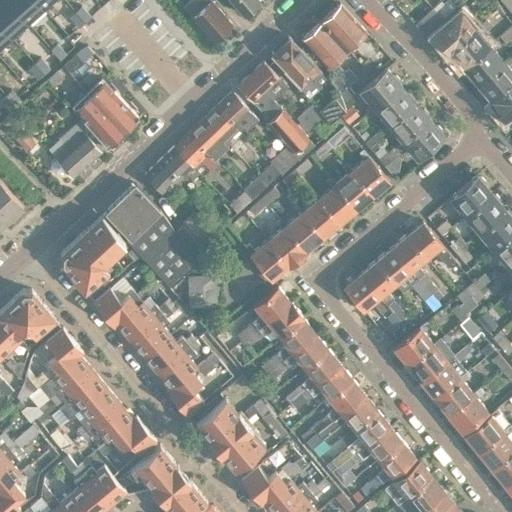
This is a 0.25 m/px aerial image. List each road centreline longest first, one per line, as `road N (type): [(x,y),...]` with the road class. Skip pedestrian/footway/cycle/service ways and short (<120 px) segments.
road 1 (residential): [(478,137),(332,266),(325,283),(331,301),(498,511)]
road 2 (residential): [(305,0),(26,254)]
road 3 (residential): [(197,465),(26,254)]
road 4 (residential): [(478,137),(469,111),(367,0)]
